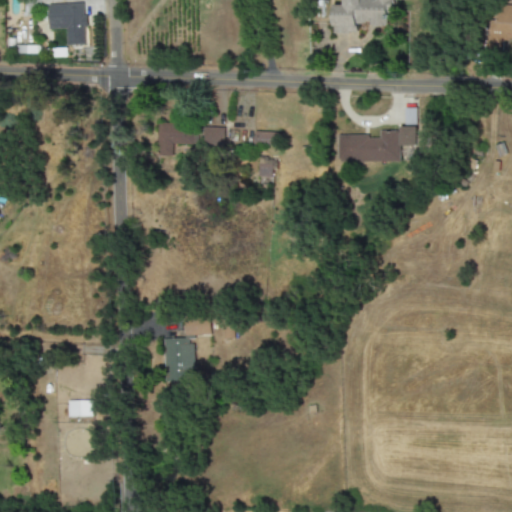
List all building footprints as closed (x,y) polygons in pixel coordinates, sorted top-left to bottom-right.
[(333,33),(357,34),(357,24),(370,24),(370,27),(388,28),(389,12),(393,12),(393,0),(343,0),(343,6),(334,5),(333,33)] [(46,4),(47,29),(66,29),(66,45),(85,45),(84,4),(46,4)] [(511,39),(511,6),(498,6),(497,24),(487,24),(486,52),(502,53),(503,39),(511,39)] [(39,46),(16,46),(16,54),(39,54),(39,46)] [(224,126),(159,124),(158,155),(173,156),(173,147),(224,149),(224,126)] [(338,136),(338,162),(400,162),(400,146),(417,146),(417,127),(399,127),(399,131),(380,131),(380,136),(338,136)] [(253,146),(280,147),(280,133),(254,132),(253,146)] [(258,184),(272,185),(272,159),(259,159),(258,184)] [(185,337),(211,336),(210,318),(184,320),(185,337)] [(163,340),(164,382),(194,381),(193,340),(163,340)] [(91,401),(67,401),(68,417),(91,417),(91,401)]
